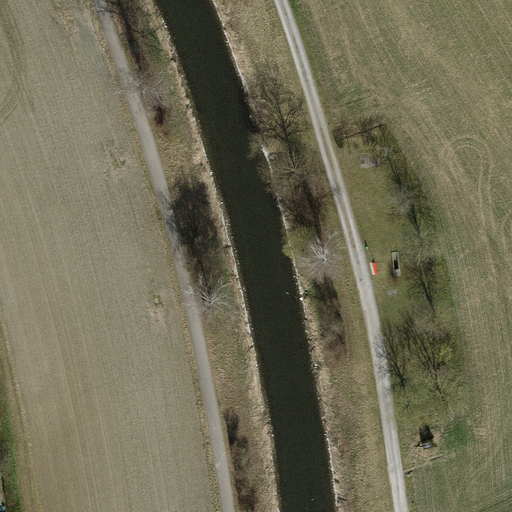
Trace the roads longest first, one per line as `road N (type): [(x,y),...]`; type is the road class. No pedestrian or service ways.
road 1 (track): [(96,0),(170,215),(230,511)]
road 2 (track): [(280,0),(373,315),(403,511)]
